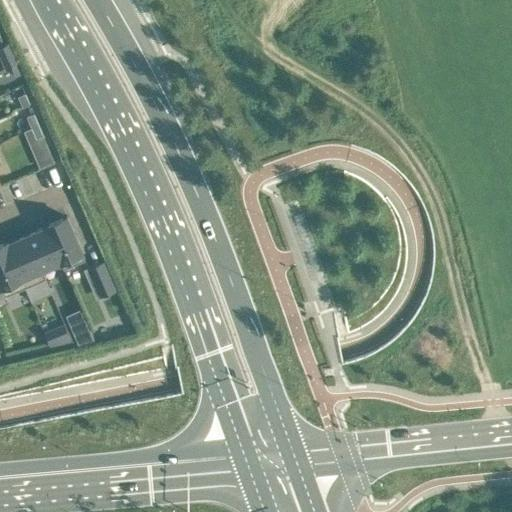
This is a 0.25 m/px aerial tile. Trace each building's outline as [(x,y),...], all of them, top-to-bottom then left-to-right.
[(11,65),(18,61),(14,51),(6,54),(11,65)] [(16,76),(23,73),(18,61),(11,65),(16,76)] [(23,107),(30,104),(25,93),(18,96),(23,107)] [(27,116),(31,127),(38,124),(34,113),(27,116)] [(36,138),(43,135),(38,124),(31,127),(36,138)] [(65,268),(85,259),(67,216),(46,225),(56,249),(65,268)] [(65,268),(56,249),(46,225),(45,225),(46,227),(27,235),(36,256),(46,279),(46,278),(42,269),(60,261),(64,268),(65,268)] [(36,256),(27,235),(8,243),(7,241),(6,242),(26,287),(46,279),(36,256)] [(0,284),(5,296),(26,287),(6,242),(0,244),(0,284)] [(117,289),(104,260),(88,267),(101,296),(117,289)] [(64,314),(75,343),(91,337),(79,308),(64,314)] [(63,322),(44,331),(50,344),(71,339),(63,322)]
